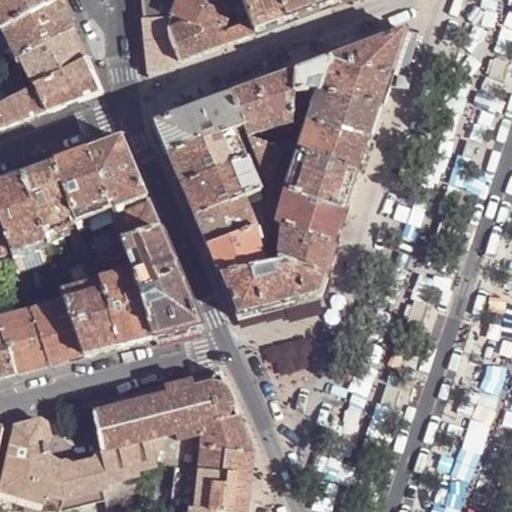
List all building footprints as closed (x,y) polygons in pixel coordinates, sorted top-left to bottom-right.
[(0,0),(0,28),(2,33),(6,31),(62,0),(0,0)] [(69,12),(63,0),(62,0),(6,31),(19,55),(21,59),(23,58),(76,30),(69,12)] [(142,0),(143,7),(145,22),(170,20),(172,20),(174,9),(177,0),(142,0)] [(253,25),(223,36),(235,6),(235,5),(224,0),(177,0),(174,9),(172,20),(174,20),(171,32),(172,34),(170,34),(172,45),(181,64),(221,48),(256,35),(253,25)] [(224,0),(235,5),(247,9),(243,0),(224,0)] [(280,0),(243,0),(247,9),(247,12),(253,25),(256,35),(275,28),(289,23),(280,0)] [(313,14),(331,7),(328,0),(280,0),(289,23),(313,14)] [(150,75),(181,64),(172,45),(170,34),(172,34),(171,32),(174,20),(172,20),(170,20),(145,22),(148,53),(150,75)] [(9,66),(24,94),(90,61),(81,41),(76,30),(23,58),(21,59),(17,61),(9,66)] [(361,50),(330,61),(323,83),(319,95),(383,110),(387,98),(409,33),(408,32),(396,37),(374,45),(361,50)] [(510,58),(490,51),(482,74),(502,81),(510,58)] [(0,106),(0,131),(23,123),(67,106),(104,93),(99,81),(90,61),(24,94),(0,106)] [(323,83),(330,61),(309,69),(296,74),(295,96),(306,96),(310,95),(310,86),(323,83)] [(0,106),(24,94),(9,66),(0,70),(0,106)] [(266,85),(232,98),(245,129),(249,137),(293,125),(295,96),(296,74),(266,85)] [(306,96),(295,96),(293,125),(293,126),(309,126),(372,143),(376,130),(383,110),(319,95),(310,95),(306,96)] [(192,113),(157,126),(171,157),(236,132),(245,129),(232,98),(192,113)] [(309,126),(299,155),(361,175),(366,159),(372,143),(309,126)] [(178,176),(183,187),(249,162),(236,132),(171,157),(178,176)] [(483,138),(471,135),(466,151),(477,155),(483,138)] [(104,146),(88,152),(112,214),(148,199),(122,139),(104,146)] [(279,190),(286,193),(348,213),(356,189),(361,175),(299,155),(284,150),(283,150),(250,139),(272,188),(279,190)] [(91,222),(112,214),(88,152),(72,158),(55,165),(79,227),(91,222)] [(191,207),(196,218),(247,198),(263,192),(249,162),(183,187),(191,207)] [(69,230),(79,227),(55,165),(36,172),(22,177),(44,240),(48,238),(69,230)] [(0,184),(0,220),(12,255),(25,250),(45,243),(44,240),(22,177),(2,184),(0,184)] [(286,193),(285,198),(276,227),(282,229),(337,246),(345,224),(348,213),(286,193)] [(204,238),(209,249),(255,230),(256,229),(247,198),(196,218),(204,238)] [(150,204),(113,219),(118,231),(125,247),(162,232),(158,223),(150,204)] [(113,219),(112,214),(91,222),(98,239),(118,231),(113,219)] [(456,220),(438,214),(431,237),(449,243),(456,220)] [(0,259),(12,255),(0,220),(0,259)] [(278,267),(282,229),(276,227),(268,224),(263,247),(259,249),(261,256),(263,270),(278,267)] [(85,243),(79,227),(69,230),(76,249),(86,246),(85,243)] [(337,246),(282,229),(278,267),(326,279),(332,261),(337,246)] [(263,270),(261,256),(259,249),(255,230),(209,249),(218,269),(221,277),(263,270)] [(125,247),(118,231),(98,239),(85,243),(86,246),(90,256),(93,255),(125,247)] [(135,272),(154,340),(202,328),(197,316),(188,295),(186,289),(176,266),(168,248),(162,232),(125,247),(127,253),(131,262),(135,272)] [(46,245),(45,243),(25,250),(30,265),(51,258),(50,257),(46,245)] [(90,256),(86,246),(76,249),(50,257),(51,258),(54,267),(68,263),(90,256)] [(125,247),(93,255),(96,265),(127,253),(125,247)] [(30,265),(25,250),(12,255),(17,269),(30,265)] [(17,269),(12,255),(0,259),(0,283),(3,282),(2,278),(18,272),(17,269)] [(68,263),(54,267),(58,278),(72,274),(68,263)] [(228,294),(238,318),(244,317),(283,306),(315,298),(320,297),(324,287),(326,279),(278,267),(263,270),(221,277),(228,294)] [(134,345),(154,340),(135,272),(101,282),(120,349),(134,345)] [(101,282),(63,293),(66,301),(85,358),(103,353),(120,349),(101,282)] [(430,301),(412,295),(404,319),(422,325),(430,301)] [(72,361),(85,358),(66,301),(31,312),(50,367),(72,361)] [(0,311),(0,316),(1,320),(14,316),(13,310),(11,309),(0,312),(0,311)] [(31,312),(14,316),(1,320),(0,320),(0,326),(4,338),(17,376),(36,370),(50,367),(31,312)] [(4,338),(0,338),(0,379),(3,379),(17,376),(4,338)] [(103,448),(104,453),(240,419),(230,397),(221,375),(93,407),(103,448)] [(402,383),(384,377),(376,400),(394,407),(402,383)] [(1,483),(0,485),(0,511),(59,511),(96,503),(98,511),(140,511),(141,511),(131,474),(178,464),(177,472),(223,477),(226,454),(254,458),(254,454),(240,419),(104,453),(103,448),(96,459),(76,463),(69,460),(62,461),(53,454),(43,420),(13,427),(1,483)] [(223,477),(177,472),(170,511),(247,511),(250,494),(254,458),(226,454),(223,477)] [(373,472),(354,466),(345,490),(365,496),(373,472)]
